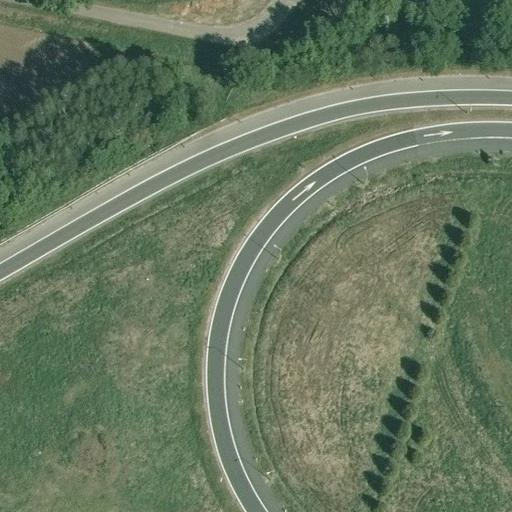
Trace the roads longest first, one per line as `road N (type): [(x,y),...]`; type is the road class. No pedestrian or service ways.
road 1 (motorway): [(257,511),(234,470),(216,386),(226,305),(256,243),(297,196),(355,158),(422,136),(511,130)]
road 2 (motorway): [(511,97),(421,98),(335,111),(198,162),(0,270)]
road 3 (unclassified): [(289,0),(256,31),(233,39),(36,0)]
